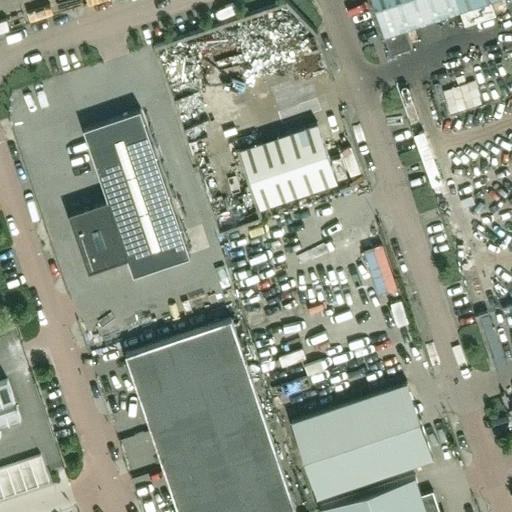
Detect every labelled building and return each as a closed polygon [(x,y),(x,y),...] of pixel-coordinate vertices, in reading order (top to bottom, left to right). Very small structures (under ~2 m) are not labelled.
[(488,0),(372,0),(385,35),(391,54),(412,47),(406,28),(460,10),(488,0)] [(208,33),(157,48),(165,78),(223,61),(221,52),(214,54),(208,33)] [(70,213),(89,269),(127,256),(133,274),(190,255),(140,108),(84,127),(108,200),(70,213)] [(317,122),(240,148),(260,206),(337,181),(317,122)] [(399,298),(389,302),(397,325),(407,322),(399,298)] [(179,511),(279,511),(296,507),(231,315),(125,351),(179,511)] [(390,365),(413,358),(409,344),(385,352),(390,365)] [(7,379),(0,381),(0,406),(15,401),(7,379)] [(433,456),(407,380),(292,419),(317,495),(433,456)] [(15,401),(0,406),(0,410),(16,405),(15,401)] [(16,405),(0,410),(0,434),(1,434),(0,431),(0,425),(21,419),(16,405)] [(43,454),(0,468),(0,497),(52,480),(43,454)] [(440,511),(433,490),(421,494),(415,475),(320,507),(322,511),(440,511)]
